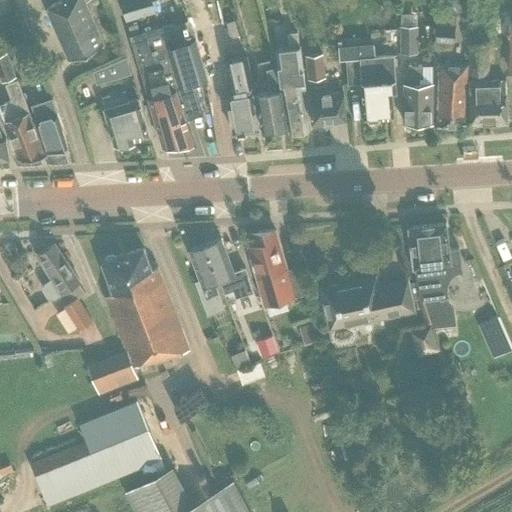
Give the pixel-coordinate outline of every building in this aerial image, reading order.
[(59,0),(47,6),(69,57),(94,46),(104,42),(85,0),(59,0)] [(152,0),(124,0),(120,1),(125,20),(156,11),(152,0)] [(511,3),(495,3),(495,33),(497,35),(511,35),(510,66),(511,69),(511,3)] [(452,15),(452,18),(437,17),(435,43),(454,45),(456,15),(452,15)] [(235,20),(226,22),(231,37),(239,35),(235,20)] [(179,39),(173,24),(130,34),(138,61),(147,93),(163,144),(163,145),(193,143),(193,142),(180,102),(199,97),(193,81),(208,77),(195,34),(179,39)] [(402,55),(417,55),(417,26),(402,25),(402,55)] [(281,83),(289,126),(290,130),(308,129),(308,127),(301,88),(306,87),(300,45),(299,45),(297,31),(288,32),(290,47),(277,48),(281,83)] [(470,34),(470,51),(469,64),(468,73),(488,75),(490,52),(490,35),(470,34)] [(0,53),(0,77),(2,82),(16,76),(7,51),(0,53)] [(326,77),(323,54),(307,56),(309,79),(326,77)] [(375,56),(360,58),(360,59),(362,83),(365,118),(367,117),(370,121),(370,122),(379,121),(381,116),(394,115),(392,92),(396,92),(395,80),(395,75),(394,61),(393,55),(375,56)] [(231,59),(232,68),(234,81),(236,81),(239,95),(228,97),(233,132),(236,132),(239,135),(245,134),(248,131),(259,129),(252,93),(251,88),(256,87),(251,64),(250,64),(249,56),(231,59)] [(128,57),(94,71),(97,80),(131,70),(128,57)] [(360,59),(347,60),(348,84),(362,83),(360,59)] [(465,124),(468,64),(440,63),(438,125),(465,124)] [(404,82),(404,122),(433,121),(433,82),(426,82),(426,75),(423,75),(422,65),(409,65),(403,80),(404,82)] [(289,126),(281,83),(277,67),(267,69),(270,86),(275,86),(276,90),(256,93),(262,129),(265,129),(268,131),(275,130),(277,127),(289,126)] [(471,122),(508,121),(506,80),(470,81),(471,122)] [(312,123),(346,120),(344,91),(327,92),(327,86),(310,87),(312,123)] [(149,135),(149,134),(139,98),(128,101),(125,90),(102,97),(105,107),(104,108),(114,142),(114,143),(134,141),(134,140),(133,136),(149,135)] [(23,92),(0,105),(0,108),(19,157),(47,154),(47,153),(45,149),(44,147),(39,133),(23,92)] [(39,100),(31,103),(46,144),(44,147),(45,149),(54,149),(57,151),(62,150),(64,149),(68,147),(62,127),(63,126),(58,112),(52,95),(39,100)] [(0,159),(9,159),(6,139),(2,139),(0,129),(0,159)] [(446,222),(408,227),(413,268),(416,268),(418,297),(420,298),(420,299),(418,300),(425,324),(432,322),(450,320),(448,309),(441,303),(439,298),(443,296),(442,290),(442,284),(445,278),(451,271),(459,268),(457,247),(449,248),(446,222)] [(286,268),(274,229),(251,231),(255,245),(248,246),(266,306),(289,299),(280,270),(286,268)] [(222,237),(205,243),(219,278),(229,273),(236,296),(253,291),(246,267),(235,272),(222,237)] [(55,242),(37,254),(52,278),(44,283),(44,289),(49,297),(54,298),(67,290),(72,300),(64,305),(80,328),(92,320),(78,297),(85,292),(79,282),(81,281),(55,242)] [(226,308),(214,280),(219,278),(205,243),(189,249),(201,279),(196,281),(208,315),(226,308)] [(173,355),(191,350),(158,265),(152,267),(144,247),(118,256),(112,254),(107,256),(104,261),(102,262),(113,292),(106,295),(127,350),(88,365),(99,392),(138,377),(135,364),(172,354),(173,355)] [(352,322),(413,309),(407,281),(377,287),(375,278),(340,285),(338,284),(330,286),(328,288),(324,289),(327,304),(325,306),(326,309),(328,311),(332,329),(331,331),(333,340),(339,344),(353,341),(357,335),(355,326),(353,325),(352,322)] [(497,315),(479,323),(493,356),(511,348),(497,315)] [(409,330),(418,357),(440,350),(432,323),(409,330)] [(272,336),(260,340),(266,355),(277,351),(272,336)] [(465,388),(455,391),(460,404),(469,401),(465,388)] [(48,503),(161,458),(137,400),(114,409),(115,412),(81,425),(87,440),(32,463),(48,503)] [(250,511),(234,480),(181,508),(161,471),(124,491),(135,511),(250,511)]
